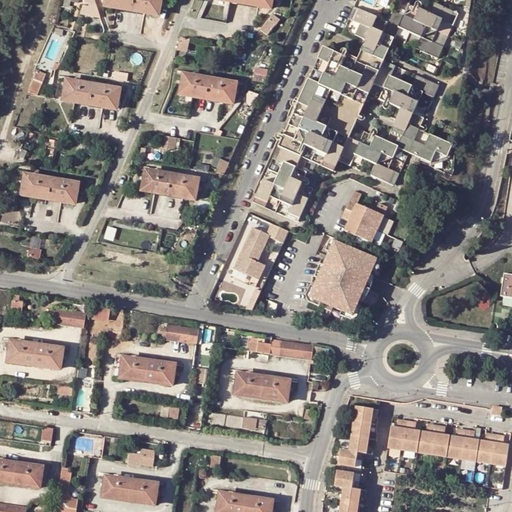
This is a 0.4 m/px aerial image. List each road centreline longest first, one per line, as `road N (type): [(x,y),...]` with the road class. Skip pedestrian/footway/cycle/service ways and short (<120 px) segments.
road 1 (residential): [(195,313),(334,1)]
road 2 (residential): [(316,458),(0,412)]
road 3 (residential): [(60,288),(191,0)]
road 4 (residential): [(408,299),(484,208),(511,79)]
road 5 (residential): [(511,429),(386,411),(372,511)]
road 6 (residential): [(195,313),(373,349)]
road 7 (residential): [(60,288),(195,313)]
